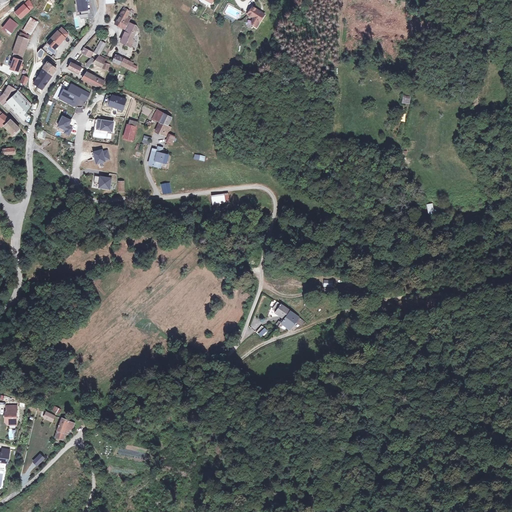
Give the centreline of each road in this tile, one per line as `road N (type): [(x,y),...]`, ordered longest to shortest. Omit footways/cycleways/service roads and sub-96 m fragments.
road 1 (unclassified): [(31,136),(93,198),(247,187),(262,188),(274,207),(253,313),(230,352),(199,384),(82,432)]
road 2 (track): [(511,275),(374,305),(284,336)]
road 3 (unclassified): [(31,136),(47,86),(95,24),(101,0)]
